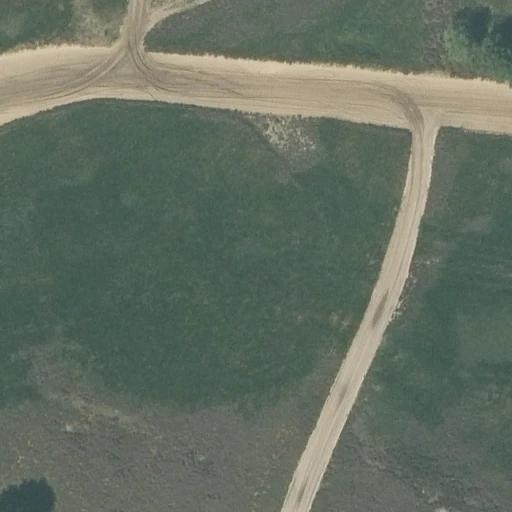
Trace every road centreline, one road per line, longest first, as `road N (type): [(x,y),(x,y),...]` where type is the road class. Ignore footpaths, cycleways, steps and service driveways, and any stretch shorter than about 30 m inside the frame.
road 1 (track): [(0,88),(126,74),(511,106)]
road 2 (track): [(296,511),(395,265),(423,163),(428,99)]
